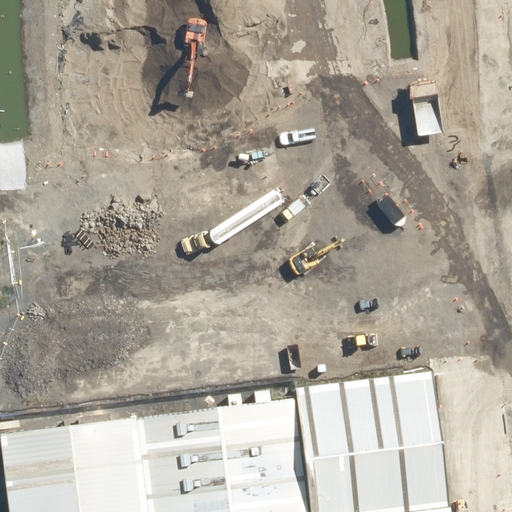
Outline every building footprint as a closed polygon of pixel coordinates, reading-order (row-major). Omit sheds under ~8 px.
[(194,0),(197,11),(262,0),(194,0)] [(0,104),(0,216),(279,183),(265,73),(0,104)] [(308,511),(449,511),(430,366),(292,384),(295,400),(308,511)] [(143,511),(308,511),(295,400),(132,422),(143,511)] [(143,511),(132,422),(0,437),(0,482),(3,511),(143,511)]
